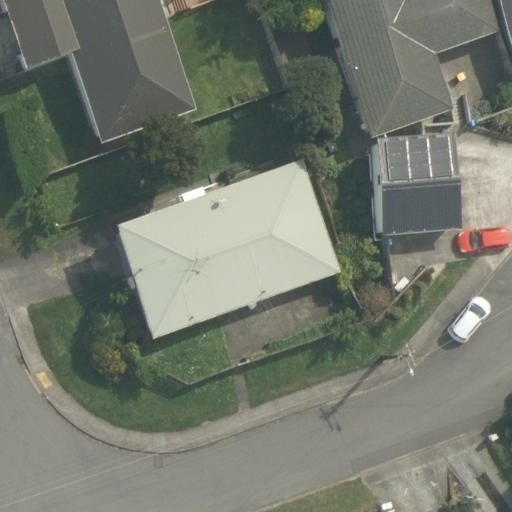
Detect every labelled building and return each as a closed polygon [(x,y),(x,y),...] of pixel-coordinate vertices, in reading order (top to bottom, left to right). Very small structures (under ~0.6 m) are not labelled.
[(195,112),(156,0),(0,0),(0,7),(22,70),(68,54),(99,145),(195,112)] [(184,0),(190,12),(216,0),(184,0)] [(318,0),(368,140),(452,111),(432,55),(496,33),(484,0),(318,0)] [(511,0),(491,0),(511,58),(511,0)] [(452,135),(371,141),(378,237),(459,231),(452,135)] [(149,342),(338,273),(300,161),(109,229),(149,342)]
